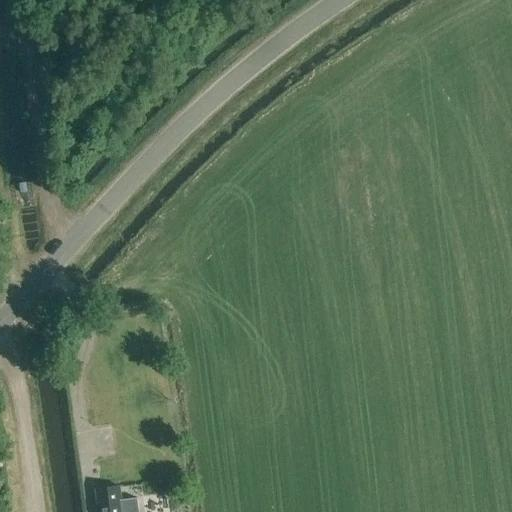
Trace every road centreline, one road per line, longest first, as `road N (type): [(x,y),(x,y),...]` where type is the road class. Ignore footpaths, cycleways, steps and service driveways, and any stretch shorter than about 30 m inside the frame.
road 1 (unclassified): [(0,323),(225,92),(344,0)]
road 2 (track): [(18,0),(56,261)]
road 3 (track): [(36,511),(16,374),(0,348)]
